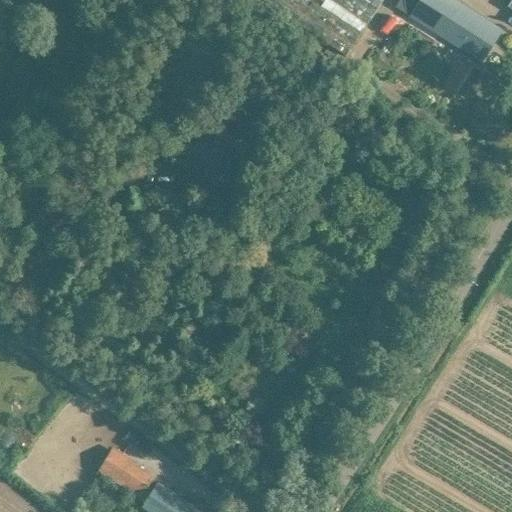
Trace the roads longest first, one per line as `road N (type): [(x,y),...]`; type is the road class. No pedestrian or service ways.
road 1 (unclassified): [(320,511),(511,212)]
road 2 (track): [(0,316),(267,511)]
